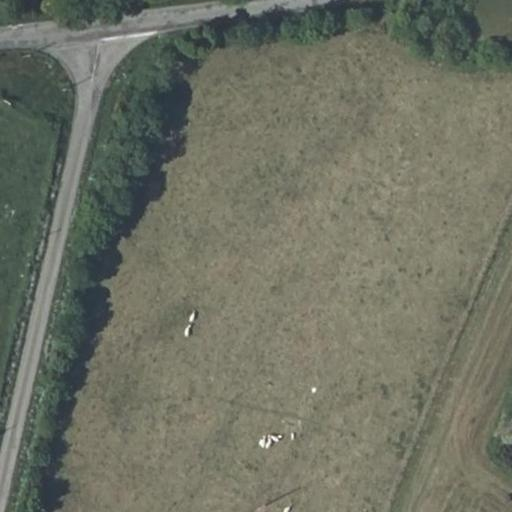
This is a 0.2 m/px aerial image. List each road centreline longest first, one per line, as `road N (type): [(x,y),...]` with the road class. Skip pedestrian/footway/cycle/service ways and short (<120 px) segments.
road 1 (unclassified): [(94,33),(71,193),(0,489)]
road 2 (unclassified): [(94,33),(309,0)]
